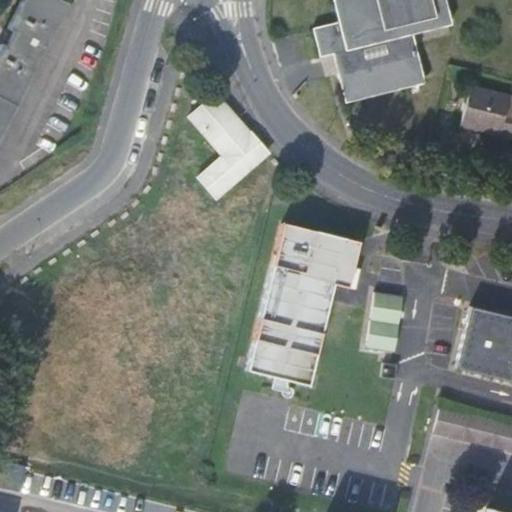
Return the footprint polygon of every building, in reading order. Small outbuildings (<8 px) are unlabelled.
[(0,109),(2,110),(58,3),(53,0),(15,0),(0,30),(0,32),(4,34),(0,43),(0,109)] [(449,23),(443,0),(333,0),(339,23),(313,29),(320,56),(341,50),(344,61),(346,72),(339,74),(344,94),(368,88),(370,95),(397,89),(395,82),(421,76),(411,32),(449,23)] [(421,76),(395,82),(397,89),(422,84),(421,76)] [(511,96),(470,87),(461,129),(482,133),(511,140),(511,96)] [(368,88),(344,94),(345,101),(370,95),(368,88)] [(197,176),(215,198),(260,161),(242,138),(249,133),(215,93),(188,115),(221,156),(197,176)] [(367,244),(291,224),(253,372),(315,387),(341,287),(355,290),(367,244)] [(377,293),(366,353),(394,358),(404,298),(377,293)] [(511,320),(474,311),(459,374),(511,387),(511,320)] [(383,364),(380,377),(394,379),(396,366),(383,364)] [(511,454),(511,428),(442,411),(435,437),(511,454)] [(0,465),(0,485),(20,490),(24,471),(0,465)]
